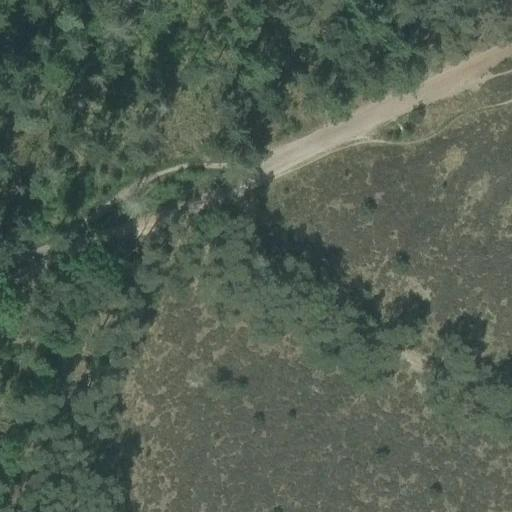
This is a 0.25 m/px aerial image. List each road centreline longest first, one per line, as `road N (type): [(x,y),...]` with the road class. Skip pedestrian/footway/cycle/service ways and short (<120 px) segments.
road 1 (track): [(511,49),(134,232)]
road 2 (track): [(260,168),(197,165),(154,175),(92,216),(0,258)]
